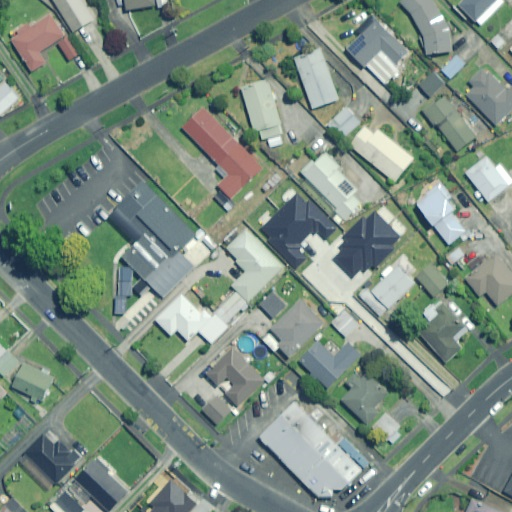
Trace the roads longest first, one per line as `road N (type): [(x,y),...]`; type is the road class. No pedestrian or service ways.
road 1 (residential): [(280,511),(222,475),(0,252)]
road 2 (residential): [(290,0),(0,162)]
road 3 (residential): [(384,511),(511,379)]
